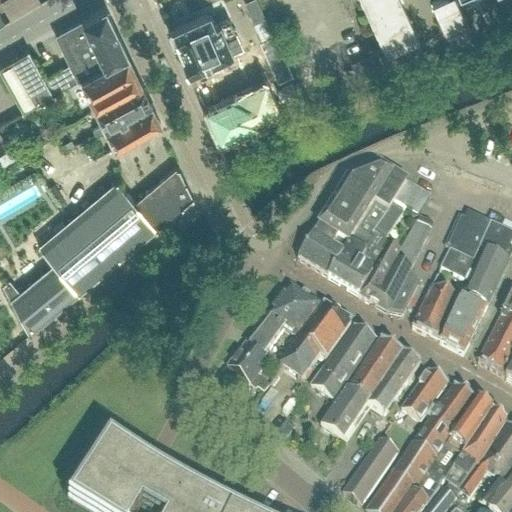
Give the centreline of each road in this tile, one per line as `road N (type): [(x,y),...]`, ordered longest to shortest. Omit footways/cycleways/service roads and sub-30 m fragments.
road 1 (unclassified): [(256,252),(196,369),(194,395),(327,511)]
road 2 (residential): [(256,252),(313,194),(399,147),(423,147),(511,177)]
road 3 (unclassified): [(0,378),(216,181)]
road 4 (unclassified): [(133,0),(216,181)]
